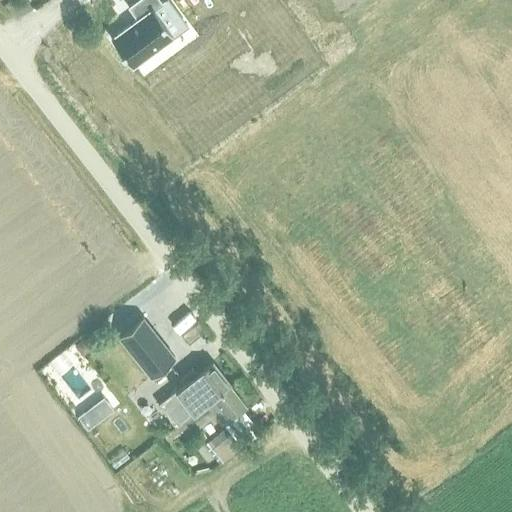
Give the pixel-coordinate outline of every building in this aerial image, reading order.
[(138,17),(111,37),(131,65),(173,35),(153,8),(161,2),(159,0),(136,0),(129,6),(138,17)] [(142,316),(118,335),(151,377),(175,358),(142,316)] [(171,393),(158,403),(175,426),(177,425),(186,418),(190,414),(192,413),(205,403),(229,384),(211,362),(197,372),(193,366),(183,374),(188,380),(175,390),(171,393)] [(229,384),(205,403),(214,415),(222,425),(246,406),(229,384)] [(186,418),(177,425),(186,436),(196,429),(203,438),(207,435),(199,426),(190,414),(186,418)] [(208,442),(216,451),(235,436),(227,427),(208,442)]
